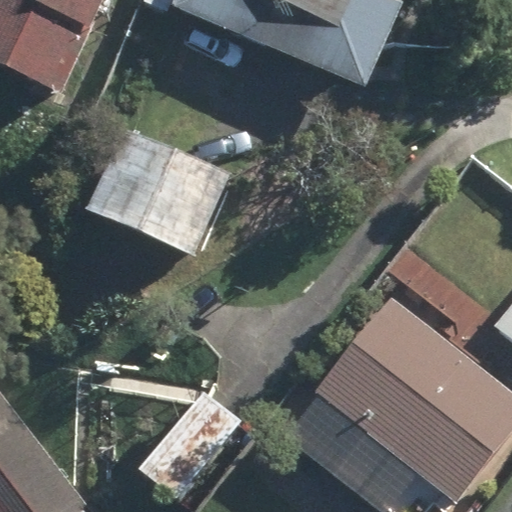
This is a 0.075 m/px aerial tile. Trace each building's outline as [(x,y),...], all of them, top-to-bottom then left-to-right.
[(0,0),(0,60),(75,93),(115,0),(0,0)] [(189,0),(186,7),(377,89),(413,4),(404,0),(189,0)] [(102,214),(205,252),(236,166),(133,129),(102,214)] [(322,394),(465,506),(511,445),(511,385),(399,298),(322,394)] [(0,511),(100,511),(0,383),(0,511)] [(190,511),(251,431),(204,395),(140,481),(180,511),(190,511)]
